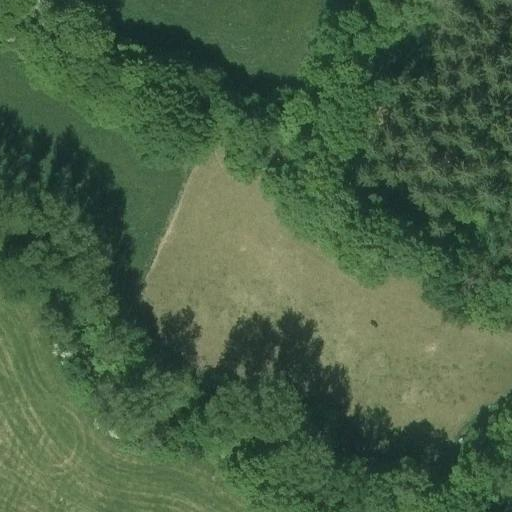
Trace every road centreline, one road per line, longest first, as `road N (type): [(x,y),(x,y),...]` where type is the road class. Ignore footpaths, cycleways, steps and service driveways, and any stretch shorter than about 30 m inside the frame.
road 1 (track): [(511,266),(302,166),(35,0)]
road 2 (track): [(302,166),(306,103),(360,0)]
